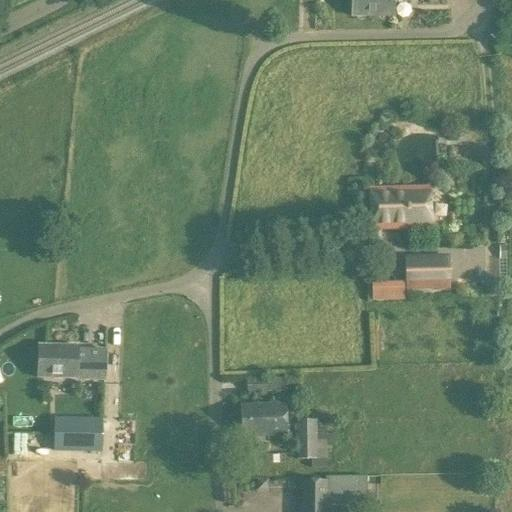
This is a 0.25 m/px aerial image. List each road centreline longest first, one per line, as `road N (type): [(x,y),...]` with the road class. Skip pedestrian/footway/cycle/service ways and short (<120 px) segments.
road 1 (unclassified): [(211,279),(249,67),(259,53),(289,40),(445,34),(472,19),(481,0)]
road 2 (unclassified): [(219,511),(211,279)]
road 3 (unclassified): [(0,336),(29,319),(211,279)]
